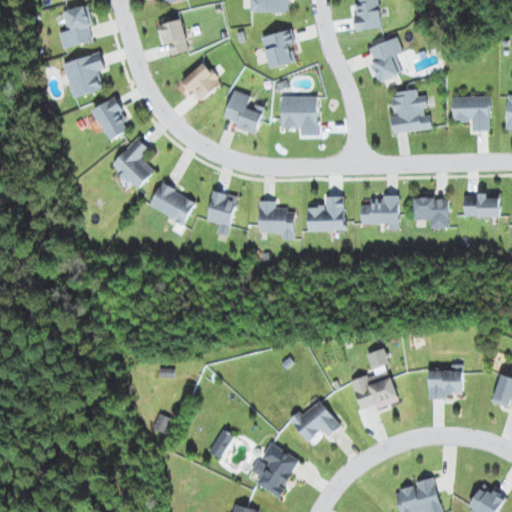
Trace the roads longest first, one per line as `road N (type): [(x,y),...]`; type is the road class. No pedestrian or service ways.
road 1 (residential): [(511,162),(277,167),(225,159),(186,137),(155,106),(117,0)]
road 2 (residential): [(315,511),(340,476),(401,440),(442,435),(511,453)]
road 3 (residential): [(357,166),(353,108),(320,0)]
